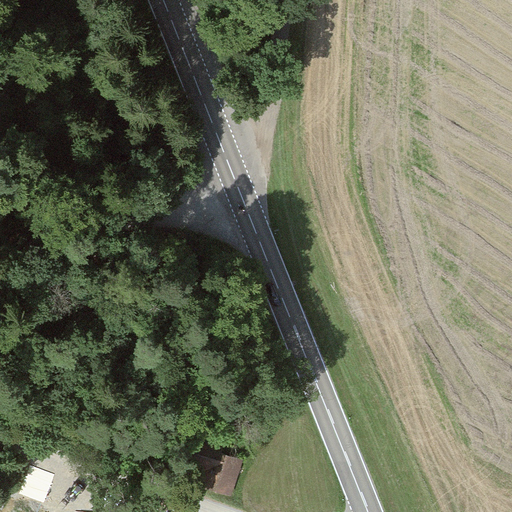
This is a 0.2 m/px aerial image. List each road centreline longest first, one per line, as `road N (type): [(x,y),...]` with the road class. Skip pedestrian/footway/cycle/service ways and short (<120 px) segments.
road 1 (tertiary): [(369,511),(166,0)]
road 2 (track): [(0,175),(24,204),(86,223),(234,212),(245,201)]
road 3 (unclassified): [(0,432),(217,511)]
road 4 (track): [(287,0),(271,126),(245,201)]
